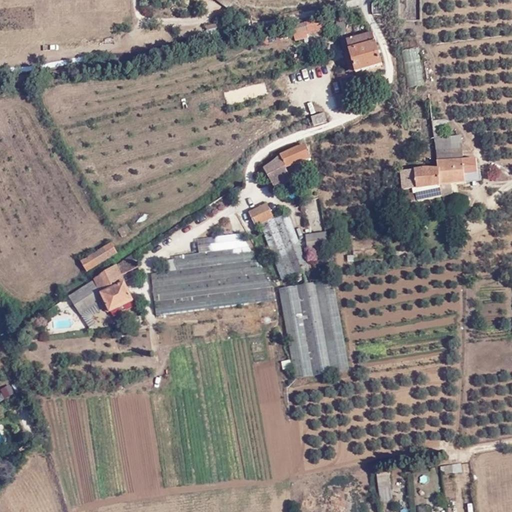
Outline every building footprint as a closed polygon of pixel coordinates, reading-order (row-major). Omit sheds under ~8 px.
[(208,0),(205,4),(212,9),(218,1),(216,0),(208,0)] [(221,15),(226,7),(218,1),(212,9),(221,15)] [(381,16),(380,4),(372,3),(372,16),(381,16)] [(286,31),(288,41),(305,35),(304,32),(323,27),(321,22),(286,31)] [(377,70),(369,39),(342,46),(349,77),(377,70)] [(420,86),(419,47),(403,48),(404,86),(420,86)] [(329,101),(332,115),(341,113),(338,99),(329,101)] [(308,132),(320,127),(318,119),(305,122),(308,132)] [(434,165),(460,163),(457,140),(444,141),(441,125),(428,126),(434,165)] [(400,128),(381,129),(384,173),(403,172),(400,128)] [(301,158),(302,150),(272,163),(259,175),(263,181),(269,191),(286,182),(280,168),(301,158)] [(434,165),(434,168),(434,171),(423,172),(398,175),(401,207),(449,197),(447,187),(461,186),(460,177),(460,175),(473,174),(472,162),(460,163),(434,165)] [(259,175),(251,181),(255,186),(263,181),(259,175)] [(244,218),(251,230),(256,228),(269,220),(262,208),(244,218)] [(306,275),(305,273),(283,217),(270,221),(269,220),(256,228),(278,285),(306,275)] [(149,277),(152,318),(269,305),(268,294),(236,236),(195,245),(196,260),(171,262),(171,275),(149,277)] [(322,238),(305,239),(302,240),(303,253),(325,249),(322,238)] [(76,264),(81,275),(111,258),(105,248),(76,264)] [(130,259),(134,265),(149,256),(145,250),(130,259)] [(88,286),(99,313),(104,310),(107,317),(129,306),(119,281),(133,274),(127,260),(88,286)] [(346,371),(343,356),(327,285),(275,294),(295,381),(346,371)] [(88,286),(65,302),(79,324),(99,313),(88,286)] [(6,398),(9,403),(15,400),(12,395),(6,398)] [(34,434),(26,415),(16,419),(24,439),(34,434)] [(385,478),(369,481),(371,494),(388,491),(385,478)]
